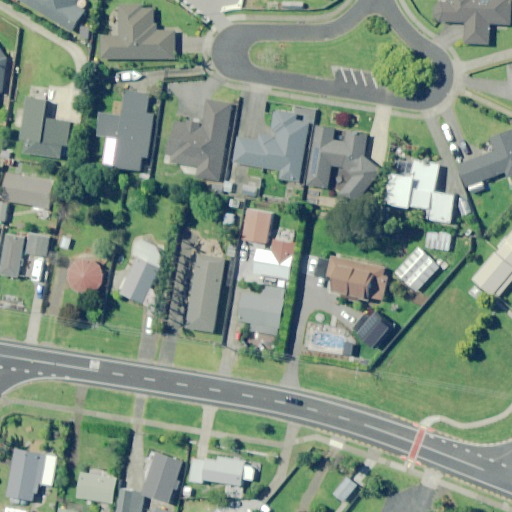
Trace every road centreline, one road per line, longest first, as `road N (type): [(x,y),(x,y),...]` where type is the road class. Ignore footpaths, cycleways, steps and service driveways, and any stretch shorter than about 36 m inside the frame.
road 1 (tertiary): [(511,482),(312,408),(0,355)]
road 2 (residential): [(382,0),(388,16),(437,59),(440,81),(431,90),(236,66),(227,55),(230,37),(314,30),(346,12)]
